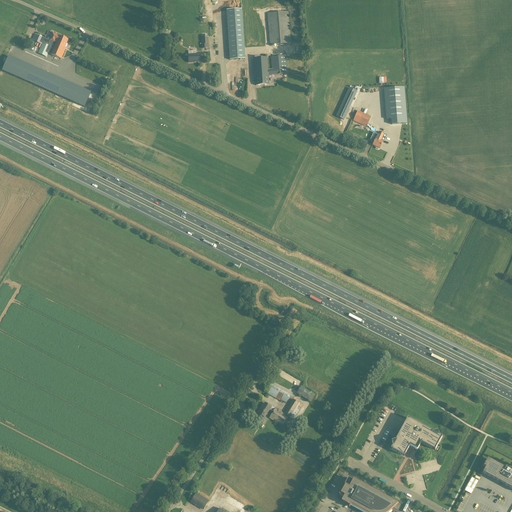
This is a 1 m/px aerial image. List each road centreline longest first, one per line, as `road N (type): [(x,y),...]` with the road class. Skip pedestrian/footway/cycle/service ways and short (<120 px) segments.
road 1 (motorway): [(0,136),(511,393)]
road 2 (motorway): [(511,379),(0,123)]
road 3 (unclassified): [(511,224),(17,0)]
road 4 (unclassified): [(167,511),(268,360)]
